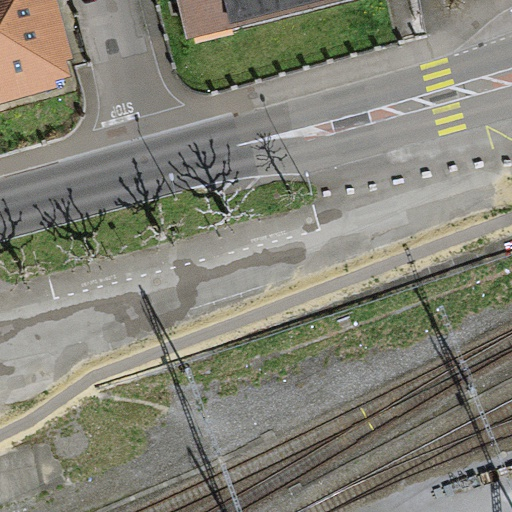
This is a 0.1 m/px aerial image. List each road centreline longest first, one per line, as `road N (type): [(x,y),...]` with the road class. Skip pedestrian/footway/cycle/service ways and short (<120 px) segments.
road 1 (tertiary): [(511,73),(156,167)]
road 2 (residential): [(108,0),(156,167)]
road 3 (tertiary): [(156,167),(0,209)]
